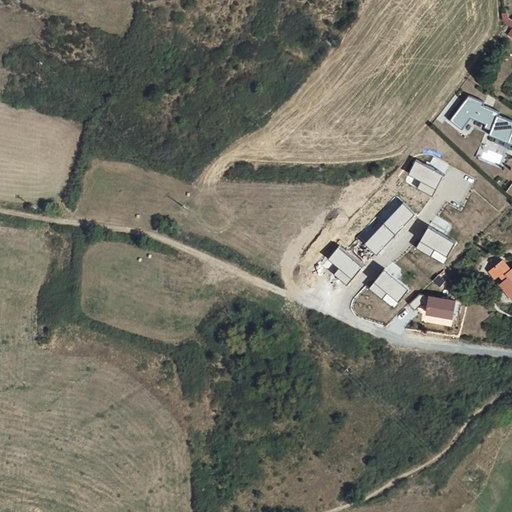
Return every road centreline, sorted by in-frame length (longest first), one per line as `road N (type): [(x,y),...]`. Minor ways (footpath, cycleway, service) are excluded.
road 1 (residential): [(452,173),(421,221),(334,312),(426,346),(511,354)]
road 2 (track): [(0,212),(158,238),(334,312)]
road 3 (track): [(511,393),(479,413),(434,459),(333,511)]
